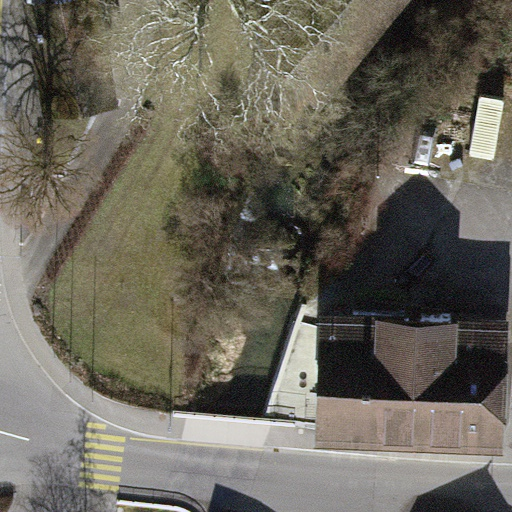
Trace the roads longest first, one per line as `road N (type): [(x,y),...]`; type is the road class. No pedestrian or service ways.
road 1 (tertiary): [(0,431),(104,460),(276,481)]
road 2 (tertiary): [(276,481),(511,500)]
